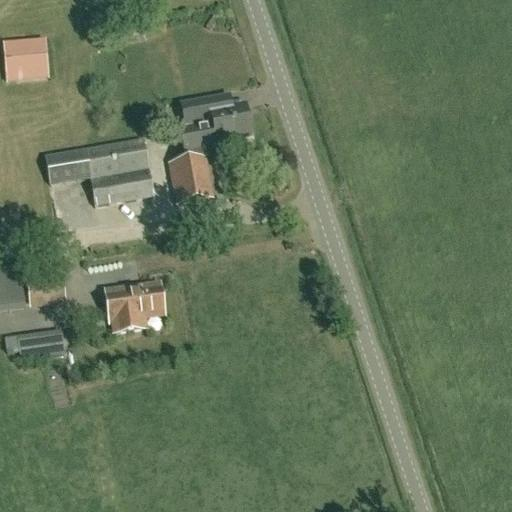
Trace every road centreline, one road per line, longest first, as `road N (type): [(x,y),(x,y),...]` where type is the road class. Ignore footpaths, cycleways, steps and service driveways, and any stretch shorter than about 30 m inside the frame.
road 1 (tertiary): [(418,511),(247,0)]
road 2 (track): [(317,210),(0,251)]
